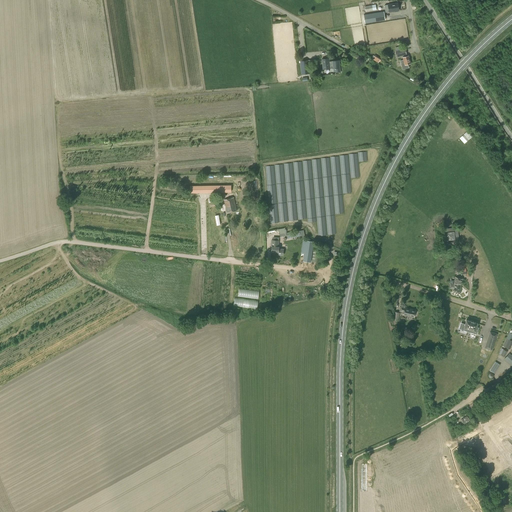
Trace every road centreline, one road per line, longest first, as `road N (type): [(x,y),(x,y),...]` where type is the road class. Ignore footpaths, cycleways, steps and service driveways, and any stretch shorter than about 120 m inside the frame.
road 1 (primary): [(340,511),(340,340),(368,220),(436,96),(511,18)]
road 2 (unclassified): [(327,271),(75,242),(0,261)]
road 3 (track): [(452,411),(352,461),(353,511)]
road 4 (unclassified): [(425,0),(511,137)]
road 5 (residential): [(511,318),(395,281)]
